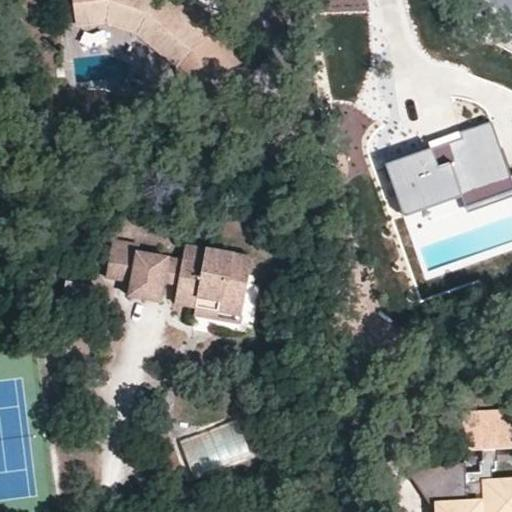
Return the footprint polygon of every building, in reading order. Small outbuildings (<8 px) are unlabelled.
[(195,24),(176,9),(164,0),(155,0),(148,7),(145,5),(146,0),(75,0),(79,24),(104,21),(136,33),(179,68),(188,85),(238,62),(222,27),(205,13),(195,24)] [(193,3),(176,9),(195,24),(205,13),(193,3)] [(511,195),(511,168),(497,128),(397,163),(417,220),(474,200),(477,208),(511,195)] [(162,285),(162,281),(165,268),(179,271),(177,283),(173,302),(194,306),(197,296),(217,301),(216,310),(239,314),(250,257),(184,244),(181,258),(137,250),(130,280),(162,285)] [(165,268),(162,281),(177,283),(179,271),(165,268)] [(214,317),(216,310),(217,301),(197,296),(194,306),(194,313),(214,317)] [(511,420),(478,422),(480,457),(511,455),(511,420)] [(511,511),(511,483),(472,485),(469,462),(447,464),(429,469),(413,475),(435,508),(448,508),(449,511),(448,511),(511,511)] [(181,502),(201,495),(198,483),(177,491),(181,502)] [(329,508),(330,511),(377,511),(374,497),(329,508)]
